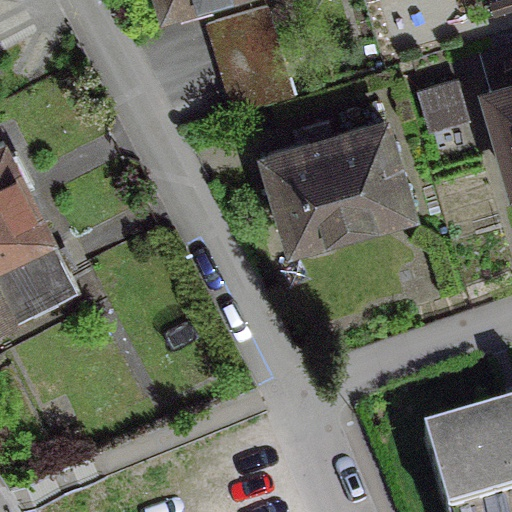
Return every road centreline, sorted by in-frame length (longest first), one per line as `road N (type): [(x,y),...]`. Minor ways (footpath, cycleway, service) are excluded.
road 1 (residential): [(295,400),(82,0)]
road 2 (primary): [(511,479),(272,511)]
road 3 (residential): [(295,400),(511,322)]
road 4 (residential): [(342,511),(295,400)]
